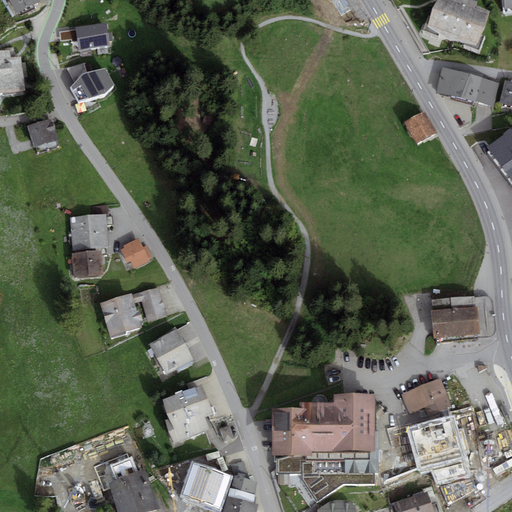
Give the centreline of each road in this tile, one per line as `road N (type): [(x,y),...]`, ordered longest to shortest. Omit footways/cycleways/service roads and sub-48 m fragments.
road 1 (residential): [(59,0),(43,50),(49,83),(176,277),(226,382),(272,511)]
road 2 (track): [(382,21),(370,36),(294,16),(274,19),(244,44),(264,90),(273,189),(300,225),(308,253),(288,333),(241,420)]
road 3 (primary): [(511,357),(491,221),(410,70)]
